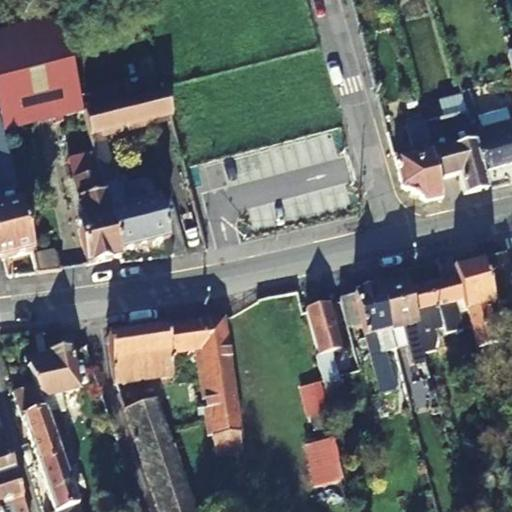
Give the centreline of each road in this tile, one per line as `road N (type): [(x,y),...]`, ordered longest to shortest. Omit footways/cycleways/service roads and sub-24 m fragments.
road 1 (tertiary): [(77,299),(393,236)]
road 2 (residential): [(393,236),(324,0)]
road 3 (residential): [(151,511),(77,299)]
road 4 (residential): [(0,393),(35,511)]
road 5 (tertiary): [(393,236),(511,211)]
